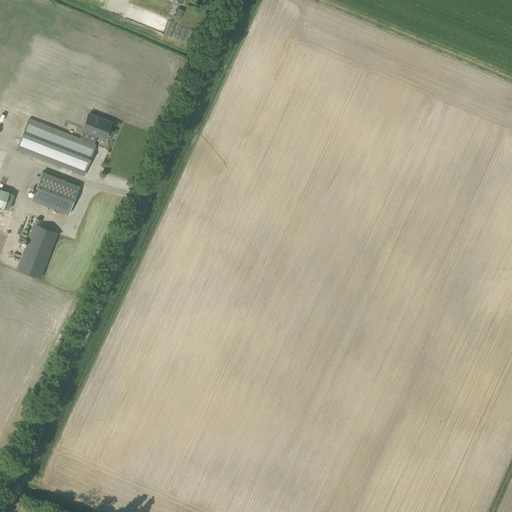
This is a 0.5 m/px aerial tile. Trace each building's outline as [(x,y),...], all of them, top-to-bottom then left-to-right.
[(164,3),(162,11),(181,16),(183,9),(164,3)] [(167,19),(166,25),(177,28),(178,22),(167,19)] [(4,114),(2,127),(19,129),(20,116),(4,114)] [(105,140),(109,128),(111,123),(88,114),(82,131),(83,131),(80,138),(94,143),(97,137),(105,140)] [(28,119),(17,149),(84,175),(95,145),(28,119)] [(68,215),(79,186),(42,172),(31,200),(68,215)] [(9,193),(0,190),(0,207),(4,208),(9,210),(14,195),(9,193)] [(40,278),(57,233),(34,225),(17,269),(40,278)]
